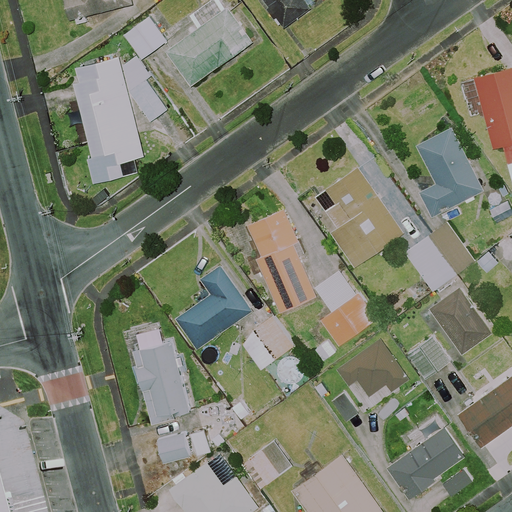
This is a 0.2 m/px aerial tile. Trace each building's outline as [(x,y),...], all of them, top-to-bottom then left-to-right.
[(69,0),(74,16),(138,1),(137,0),(69,0)] [(230,4),(226,0),(209,0),(193,12),(202,24),(170,46),(196,82),(258,38),(232,3),(230,4)] [(271,0),(273,3),(270,5),(278,16),(281,14),(289,24),(316,4),(313,0),(271,0)] [(171,38),(153,13),(128,31),(146,56),(171,38)] [(149,152),(123,52),(80,63),(84,78),(78,79),(98,153),(92,155),(99,179),(130,171),(127,158),(149,152)] [(511,64),(478,74),(498,145),(508,143),(511,160),(511,64)] [(174,104),(153,75),(133,89),(154,118),(174,104)] [(490,188),(457,122),(421,140),(441,180),(424,188),(437,214),(490,188)] [(410,229),(363,162),(319,193),(342,224),(335,229),(360,263),(410,229)] [(491,209),(498,222),(511,214),(511,204),(509,199),(491,209)] [(304,238),(289,205),(253,221),(267,252),(261,254),(284,308),(322,292),(299,239),(304,238)] [(433,231),(462,271),(480,258),(451,218),(433,231)] [(462,271),(433,231),(409,249),(437,288),(462,271)] [(258,307),(226,260),(205,275),(215,290),(180,314),(202,345),(258,307)] [(326,316),(344,342),(382,316),(363,289),(362,290),(345,265),(320,283),(337,308),(326,316)] [(497,330),(464,283),(433,305),(466,352),(497,330)] [(299,341),(277,312),(258,326),(248,341),(266,366),(299,341)] [(196,407),(177,337),(169,339),(165,324),(141,331),(145,346),(137,348),(157,421),(182,414),(181,411),(196,407)] [(392,381),(397,388),(415,375),(385,334),(342,365),(354,382),(362,376),(375,393),(392,381)] [(455,359),(438,335),(412,352),(429,377),(455,359)] [(327,358),(340,349),(331,338),(319,347),(327,358)] [(511,426),(511,374),(463,410),(488,444),(511,426)] [(336,398),(351,418),(362,410),(348,389),(336,398)] [(0,405),(0,511),(43,511),(23,419),(0,405)] [(442,476),(440,474),(471,453),(449,423),(391,464),(414,496),(442,476)] [(194,454),(188,430),(161,437),(168,461),(194,454)] [(297,463),(279,437),(252,456),(270,482),(297,463)] [(382,511),(388,508),(348,450),(296,486),(315,511),(313,511),(382,511)] [(228,482),(211,459),(173,486),(190,510),(187,511),(253,511),(263,505),(240,473),(228,482)] [(447,482),(456,493),(478,478),(469,466),(447,482)]
